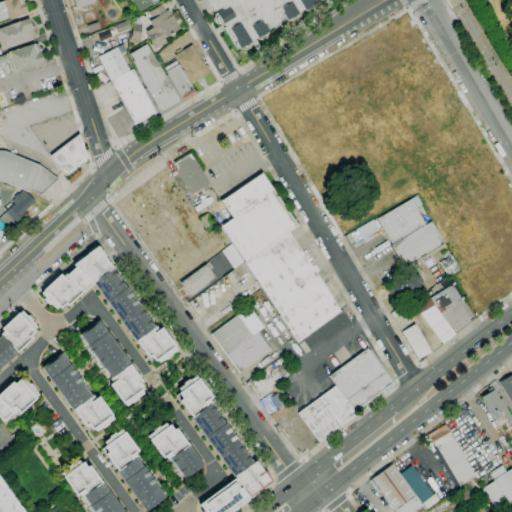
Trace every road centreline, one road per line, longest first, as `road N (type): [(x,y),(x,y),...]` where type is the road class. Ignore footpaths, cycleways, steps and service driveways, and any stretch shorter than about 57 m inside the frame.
road 1 (residential): [(185,0),(416,388)]
road 2 (residential): [(90,197),(285,468),(343,511)]
road 3 (secondary): [(110,176),(148,143),(375,0)]
road 4 (residential): [(52,328),(93,302),(150,374),(219,473),(184,505)]
road 5 (primary): [(322,494),(511,341)]
road 6 (residential): [(52,0),(110,176)]
road 7 (primary): [(427,0),(511,148)]
road 8 (residential): [(136,511),(38,378)]
road 9 (secondary): [(0,279),(110,176)]
road 10 (primary): [(511,314),(395,406)]
